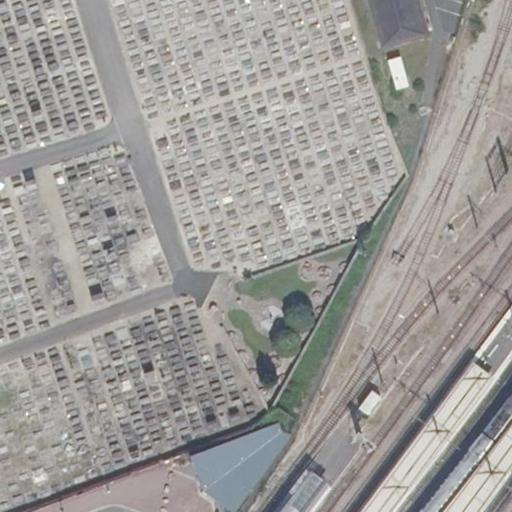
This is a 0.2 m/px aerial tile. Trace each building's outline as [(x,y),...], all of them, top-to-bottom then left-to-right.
[(366,0),(381,51),(431,37),(420,0),(366,0)] [(242,267),(342,249),(351,197),(344,195),(338,163),(331,202),(327,182),(314,184),(302,182),(301,186),(282,182),(271,184),(268,198),(238,193),(237,200),(242,201),(216,205),(226,207),(222,227),(237,230),(241,249),(248,209),(253,234),(262,235),(263,241),(266,228),(271,227),(266,253),(252,256),(240,253),(242,267)] [(393,511),(494,382),(470,364),(386,478),(360,511),(393,511)] [(481,511),(511,470),(511,421),(442,511),(481,511)] [(292,438),(278,424),(246,437),(189,460),(193,470),(201,495),(222,511),(236,511),(272,466),(287,445),(292,438)] [(312,511),(330,488),(321,482),(313,475),(304,469),(272,511),(312,511)]
